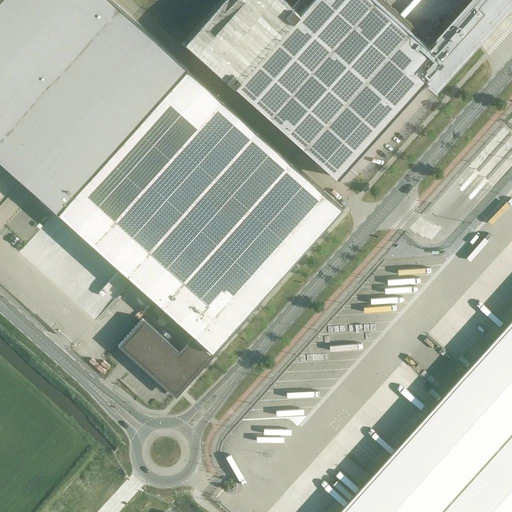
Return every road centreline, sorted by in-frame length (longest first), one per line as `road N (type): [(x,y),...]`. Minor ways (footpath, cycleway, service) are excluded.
road 1 (tertiary): [(511,68),(224,387)]
road 2 (unknown): [(0,246),(74,324),(59,356)]
road 3 (tertiary): [(100,393),(0,302)]
